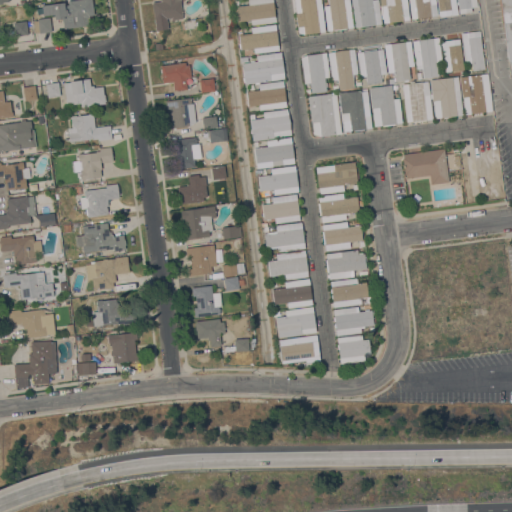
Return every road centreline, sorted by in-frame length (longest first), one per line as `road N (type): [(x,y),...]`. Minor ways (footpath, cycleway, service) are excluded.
road 1 (motorway): [(511,455),(175,461),(80,476)]
road 2 (residential): [(392,370),(354,386),(176,386),(0,409)]
road 3 (residential): [(176,386),(123,0)]
road 4 (residential): [(286,0),(332,365)]
road 5 (residential): [(292,48),(481,21)]
road 6 (residential): [(389,235),(400,333),(392,370)]
road 7 (residential): [(130,47),(0,64)]
road 8 (residential): [(511,219),(389,235)]
road 9 (residential): [(377,142),(496,125)]
